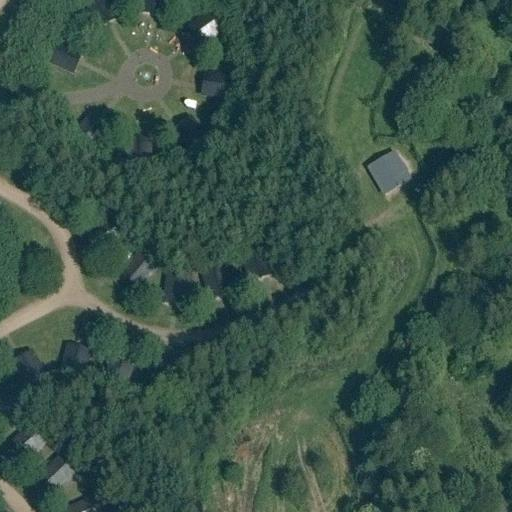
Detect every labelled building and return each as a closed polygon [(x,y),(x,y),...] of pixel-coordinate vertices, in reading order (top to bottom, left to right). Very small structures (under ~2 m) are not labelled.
[(111,14),(102,0),(95,0),(84,7),(94,24),(111,14)] [(164,10),(165,0),(145,0),(144,7),(164,10)] [(206,45),(223,33),(212,17),(195,29),(206,45)] [(72,54),(54,46),(46,63),(64,72),(72,54)] [(213,100),(233,102),(236,83),(215,80),(213,100)] [(84,129),(71,144),(85,157),(99,142),(84,129)] [(181,144),(194,159),(209,147),(196,131),(181,144)] [(130,155),(129,175),(148,176),(149,156),(130,155)] [(394,155),(368,170),(383,198),(410,183),(394,155)] [(110,250),(127,239),(117,223),(100,233),(110,250)] [(268,271),(260,252),(242,259),(249,278),(268,271)] [(144,285),(157,270),(143,257),(129,272),(144,285)] [(228,291),(223,272),(204,276),(209,296),(228,291)] [(186,302),(189,282),(170,278),(167,298),(186,302)] [(67,356),(62,376),(80,381),(86,361),(67,356)] [(18,371),(29,388),(45,378),(35,360),(18,371)] [(109,370),(101,389),(119,397),(127,378),(109,370)] [(150,375),(145,395),(164,400),(169,380),(150,375)] [(0,417),(16,420),(19,400),(0,398),(0,417)] [(29,455),(45,442),(33,427),(17,440),(29,455)] [(60,486),(75,472),(61,458),(47,472),(60,486)] [(79,511),(102,511),(96,499),(77,508),(79,511)]
